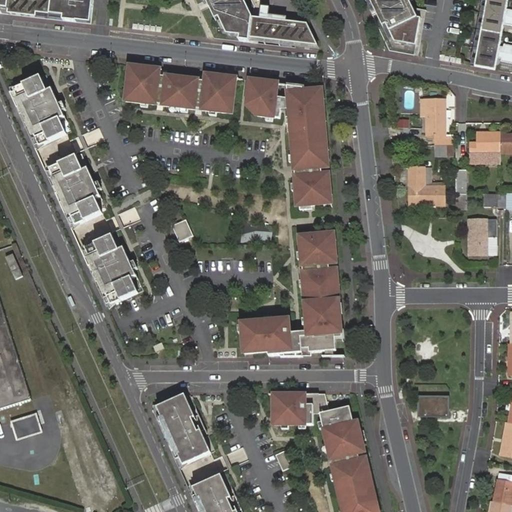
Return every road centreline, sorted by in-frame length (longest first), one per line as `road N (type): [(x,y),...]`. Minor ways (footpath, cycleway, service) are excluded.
road 1 (residential): [(356,66),(0,31)]
road 2 (tertiary): [(0,114),(123,378)]
road 3 (residential): [(383,375),(123,378)]
road 4 (residential): [(382,296),(356,66)]
road 5 (residential): [(460,511),(476,423),(481,295)]
road 6 (residential): [(356,66),(392,65),(511,89)]
road 7 (tertiary): [(123,378),(182,511)]
road 8 (residential): [(414,511),(383,375)]
